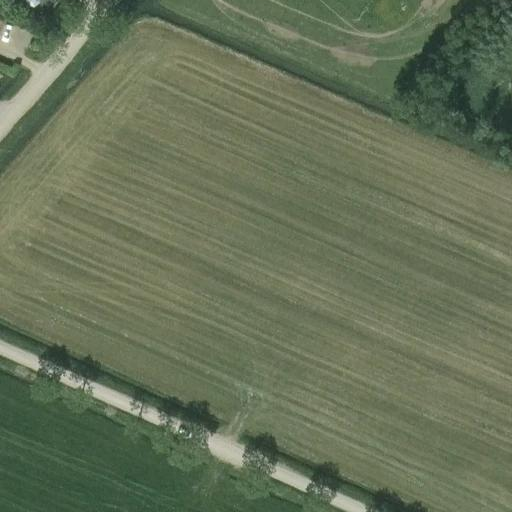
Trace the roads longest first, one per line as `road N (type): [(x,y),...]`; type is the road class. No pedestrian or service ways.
road 1 (unclassified): [(356,511),(0,345)]
road 2 (unclassified): [(0,124),(110,0)]
